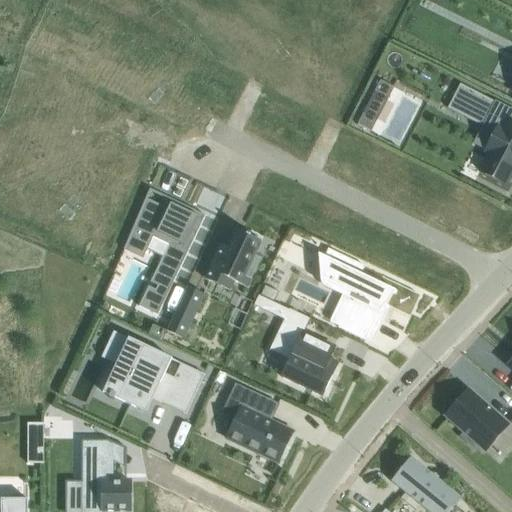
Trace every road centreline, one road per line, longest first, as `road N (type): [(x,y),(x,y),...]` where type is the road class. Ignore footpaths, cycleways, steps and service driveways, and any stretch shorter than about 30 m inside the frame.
road 1 (residential): [(502,274),(210,127)]
road 2 (residential): [(502,274),(384,403)]
road 3 (residential): [(384,403),(510,511)]
road 4 (residential): [(384,403),(304,511)]
